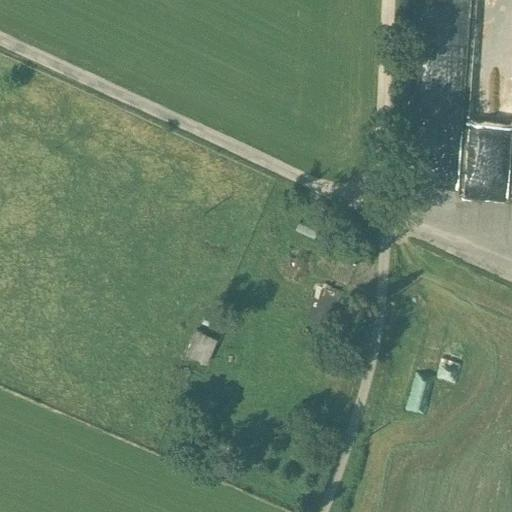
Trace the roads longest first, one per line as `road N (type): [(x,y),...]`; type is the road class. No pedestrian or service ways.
road 1 (residential): [(381,214),(0,38)]
road 2 (residential): [(316,511),(363,378),(381,214)]
road 3 (residential): [(511,276),(381,214)]
